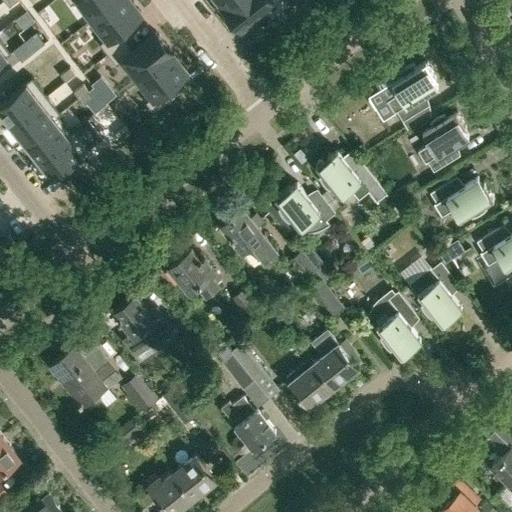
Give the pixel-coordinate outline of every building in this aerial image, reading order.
[(67,0),(71,4),(76,0),(79,0),(93,17),(114,0),(67,0)] [(132,0),(114,0),(93,17),(107,35),(100,41),(108,52),(126,38),(119,28),(141,11),(132,0)] [(233,0),(226,6),(241,26),(263,8),(271,18),(289,3),(286,0),(233,0)] [(27,10),(18,18),(23,24),(32,17),(27,10)] [(126,38),(108,52),(117,62),(124,57),(139,75),(172,49),(156,29),(134,47),(126,38)] [(22,60),(45,42),(37,32),(14,50),(22,60)] [(0,62),(7,56),(11,53),(0,39),(0,62)] [(172,49),(139,75),(153,93),(146,99),(154,110),(172,96),(165,86),(187,69),(172,49)] [(402,68),(399,71),(401,75),(392,81),(398,92),(390,97),(398,110),(400,108),(406,117),(425,106),(419,96),(438,84),(434,77),(436,76),(426,60),(416,66),(414,62),(407,64),(402,68)] [(70,65),(61,73),(66,79),(75,72),(70,65)] [(26,80),(0,100),(0,110),(10,123),(47,94),(32,75),(26,80)] [(84,82),(74,90),(79,96),(89,89),(84,82)] [(89,89),(79,96),(84,102),(94,95),(89,89)] [(47,94),(10,123),(24,140),(58,113),(61,111),(47,94)] [(433,118),(430,121),(432,125),(422,131),(429,142),(418,149),(426,162),(428,160),(434,170),(456,156),(450,146),(469,134),(465,127),(467,126),(457,110),(447,116),(445,112),(438,114),(433,118)] [(58,113),(24,140),(37,157),(71,130),(58,113)] [(124,123),(114,130),(119,137),(129,129),(124,123)] [(71,130),(37,157),(52,176),(82,151),(90,145),(75,127),(71,130)] [(322,172),(318,175),(322,181),(326,186),(329,189),(333,186),(340,195),(350,187),(359,197),(370,188),(379,198),(387,191),(353,148),(344,156),(338,148),(331,153),(330,151),(315,163),(322,172)] [(469,212),(472,216),(478,214),(483,210),(487,207),(484,203),(494,197),(484,181),(482,182),(478,175),(459,187),(452,177),(430,191),(436,201),(434,202),(442,215),(453,208),(460,218),(469,212)] [(289,184),(274,196),(281,204),(278,207),(281,213),(285,219),(289,221),(292,218),(299,227),(300,226),(304,231),(307,231),(311,231),(314,230),(318,229),(321,228),(324,226),(327,225),(330,223),(326,218),(336,210),(320,191),(311,198),(297,181),(291,186),(289,184)] [(264,258),(278,247),(258,223),(264,219),(258,211),(252,215),(244,204),(220,223),(241,249),(251,241),(264,258)] [(499,226),(477,239),(482,249),(483,250),(481,251),(488,263),(482,266),(494,285),(511,274),(506,267),(511,262),(511,231),(511,232),(505,236),(499,226)] [(314,243),(303,252),(317,270),(329,285),(340,276),(314,243)] [(196,298),(204,291),(206,294),(221,281),(213,271),(214,270),(204,257),(200,260),(190,247),(169,264),(189,289),(196,298)] [(290,277),(297,285),(305,279),(304,278),(308,275),(309,276),(317,270),(303,252),(300,249),(287,258),(298,271),(290,277)] [(419,273),(409,281),(417,292),(424,300),(420,303),(423,310),(428,315),(431,317),(435,314),(442,323),(457,311),(455,310),(462,305),(448,287),(457,280),(441,259),(432,266),(431,264),(419,273)] [(334,315),(344,307),(345,306),(329,285),(317,270),(309,276),(315,283),(311,286),(334,315)] [(251,319),(262,311),(244,287),(232,296),(251,319)] [(372,314),(372,315),(373,316),(373,318),(373,319),(373,320),(374,321),(376,324),(383,333),(380,336),(383,342),(387,347),(391,349),(394,346),(401,355),(416,344),(415,342),(421,337),(407,319),(416,312),(398,289),(388,296),(376,306),(375,307),(375,308),(374,309),(373,310),(373,311),(373,312),(373,313),(372,314)] [(135,292),(115,307),(127,322),(132,329),(121,337),(133,352),(149,340),(156,349),(176,330),(155,303),(146,307),(135,292)] [(327,326),(311,339),(322,353),(314,359),(333,384),(357,365),(347,352),(354,347),(345,336),(339,342),(338,340),(327,326)] [(75,341),(50,360),(83,401),(84,400),(89,406),(101,396),(97,391),(96,390),(105,383),(106,382),(108,385),(120,375),(84,328),(73,337),(75,341)] [(189,330),(188,330),(179,338),(198,363),(209,354),(189,330)] [(237,334),(225,343),(232,351),(255,378),(266,370),(242,341),(237,334)] [(232,351),(221,360),(243,388),(255,378),(232,351)] [(311,355),(285,375),(289,380),(308,404),(333,384),(314,359),(311,355)] [(121,383),(141,409),(156,397),(137,371),(121,383)] [(175,385),(176,389),(179,393),(183,394),(187,390),(188,385),(185,381),(180,381),(175,385)] [(173,385),(162,393),(183,421),(194,412),(173,385)] [(229,400),(221,406),(235,424),(253,447),(256,444),(259,446),(264,442),(264,438),(275,430),(257,406),(254,408),(243,394),(231,403),(229,400)] [(104,439),(105,441),(112,449),(139,428),(131,417),(104,439)] [(511,487),(511,436),(499,423),(486,436),(502,452),(489,465),(511,487)] [(19,455),(3,434),(0,435),(0,477),(11,469),(7,465),(19,455)] [(196,451),(173,469),(193,495),(216,477),(196,451)] [(173,469),(162,477),(160,474),(148,483),(171,511),(193,495),(173,469)] [(438,511),(483,511),(474,502),(478,498),(453,473),(443,482),(455,494),(438,511)] [(3,478),(0,480),(0,493),(9,487),(3,478)] [(64,511),(49,493),(24,511),(64,511)]
